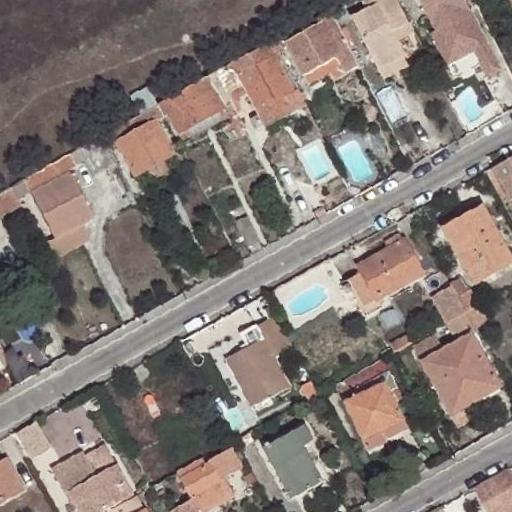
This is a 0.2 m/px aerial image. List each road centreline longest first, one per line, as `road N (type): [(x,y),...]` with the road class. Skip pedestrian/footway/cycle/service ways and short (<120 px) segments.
road 1 (residential): [(511,134),(0,415)]
road 2 (residential): [(396,511),(511,448)]
